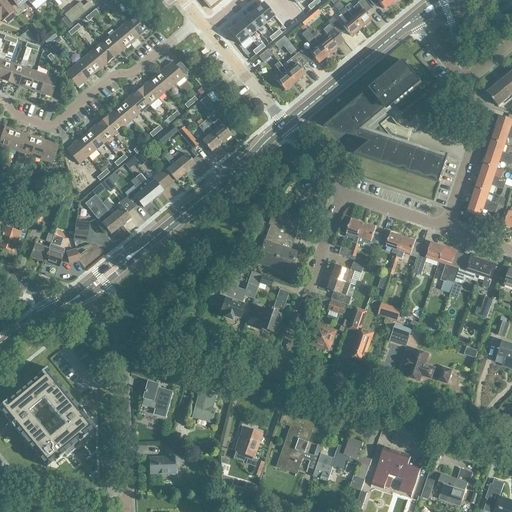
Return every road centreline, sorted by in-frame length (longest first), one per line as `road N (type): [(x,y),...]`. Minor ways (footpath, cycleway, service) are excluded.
road 1 (tertiary): [(79,291),(285,126)]
road 2 (residential): [(511,456),(279,375)]
road 3 (residential): [(0,99),(19,119),(50,127),(198,20)]
road 4 (residential): [(279,375),(342,194)]
road 5 (residential): [(123,507),(121,321)]
road 6 (residential): [(279,375),(121,321)]
road 7 (tertiary): [(285,126),(411,21)]
road 8 (residential): [(449,229),(483,127),(481,103),(465,81)]
road 9 (residential): [(123,507),(0,476)]
road 10 (residential): [(285,126),(206,29)]
